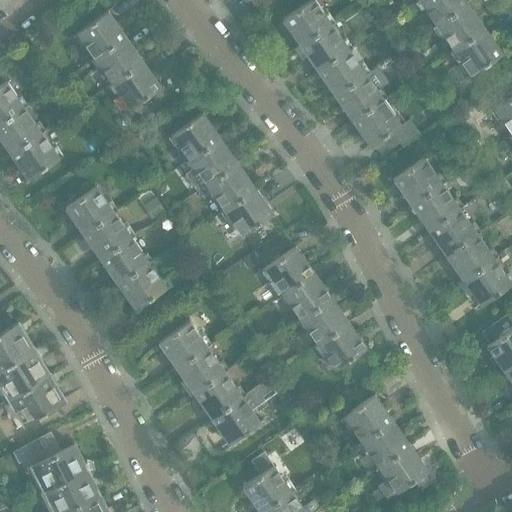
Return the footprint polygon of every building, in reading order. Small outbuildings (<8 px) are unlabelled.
[(331,24),(314,0),(310,0),(282,20),(300,45),(331,24)] [(469,5),(464,0),(421,0),(419,1),(437,27),(469,5)] [(486,31),(469,5),(437,27),(455,52),(486,31)] [(125,36),(108,11),(76,32),(94,58),(125,36)] [(349,49),(331,24),(300,45),(317,71),(349,49)] [(502,54),(486,31),(455,52),(471,75),(502,54)] [(142,60),(125,36),(94,58),(111,83),(142,60)] [(366,75),(349,49),(317,71),(335,96),(366,75)] [(161,87),(142,60),(111,83),(129,109),(161,87)] [(383,100),(366,75),(335,96),(352,121),(383,100)] [(0,123),(24,107),(6,81),(0,85),(0,123)] [(511,95),(494,108),(511,134),(511,95)] [(401,125),(383,100),(352,121),(370,146),(401,125)] [(41,132),(24,107),(0,123),(0,139),(10,154),(41,132)] [(220,138),(202,112),(171,134),(189,159),(220,138)] [(59,158),(41,132),(10,154),(28,179),(59,158)] [(115,135),(103,143),(107,149),(119,141),(115,135)] [(237,163),(220,138),(189,159),(206,184),(237,163)] [(441,183),(424,157),(392,179),(410,204),(441,183)] [(255,188),(237,163),(206,184),(224,209),(255,188)] [(162,179),(152,186),(159,195),(168,188),(162,179)] [(459,209),(441,183),(410,204),(428,229),(459,209)] [(114,212),(96,186),(65,208),(83,234),(114,212)] [(273,214),(255,188),(224,209),(242,235),(273,214)] [(155,198),(143,207),(151,220),(164,212),(155,198)] [(476,233),(459,209),(428,229),(445,254),(476,233)] [(131,237),(114,212),(83,234),(100,258),(114,248),(131,237)] [(494,259),(476,233),(445,254),(463,280),(494,259)] [(148,262),(131,237),(114,248),(100,258),(117,283),(148,262)] [(313,271),(296,246),(264,268),(282,293),(313,271)] [(258,261),(252,252),(241,260),(247,269),(258,261)] [(511,284),(494,259),(463,280),(481,305),(511,284)] [(166,288),(148,262),(117,283),(135,309),(166,288)] [(331,297),(313,271),(282,293),(300,318),(331,297)] [(348,322),(331,297),(300,318),(317,344),(348,322)] [(207,346),(189,320),(158,342),(176,368),(207,346)] [(0,367),(33,347),(23,331),(18,322),(0,332),(0,367)] [(366,348),(348,322),(317,344),(335,369),(366,348)] [(511,365),(511,327),(486,346),(504,371),(511,365)] [(224,371),(207,346),(176,368),(193,393),(224,371)] [(49,373),(39,357),(33,347),(0,367),(0,385),(8,398),(49,373)] [(273,360),(260,368),(267,378),(280,370),(273,360)] [(242,396),(224,371),(193,393),(211,418),(242,396)] [(65,400),(55,383),(49,373),(8,398),(3,401),(5,405),(10,402),(24,425),(39,416),(65,400)] [(392,419),(374,394),(343,416),(361,441),(392,419)] [(260,422),(242,396),(211,418),(229,443),(260,422)] [(410,445),(392,420),(392,419),(361,441),(378,466),(410,445)] [(87,468),(74,444),(56,453),(52,445),(44,450),(38,438),(12,451),(17,462),(27,457),(43,489),(87,468)] [(428,471),(410,445),(378,466),(396,492),(414,480),(425,473),(428,471)] [(290,490),(273,465),(242,487),(259,511),(290,490)] [(60,511),(99,493),(91,478),(87,468),(43,489),(54,511),(60,511)] [(425,473),(414,480),(418,487),(429,479),(425,473)] [(305,511),(290,490),(259,511),(305,511)] [(108,511),(107,510),(99,493),(60,511),(108,511)] [(0,509),(8,506),(2,494),(0,494),(0,509)]
